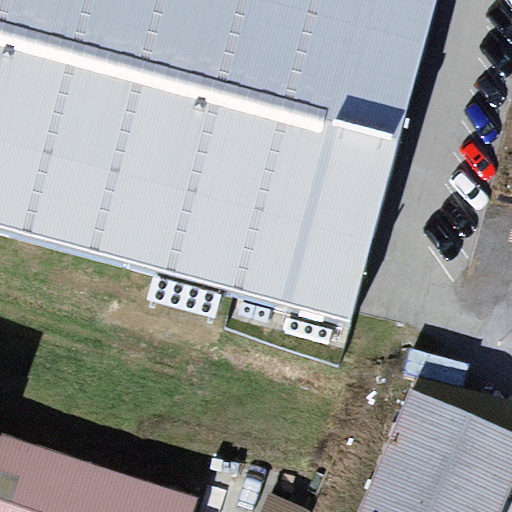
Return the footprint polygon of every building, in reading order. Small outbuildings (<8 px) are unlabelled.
[(0,0),(0,233),(348,326),(437,0),(0,0)] [(511,401),(415,377),(411,392),(511,435),(511,401)] [(499,511),(511,483),(511,435),(411,392),(358,511),(499,511)] [(189,511),(192,502),(0,438),(0,511),(189,511)] [(305,511),(306,511),(262,495),(254,511),(305,511)]
